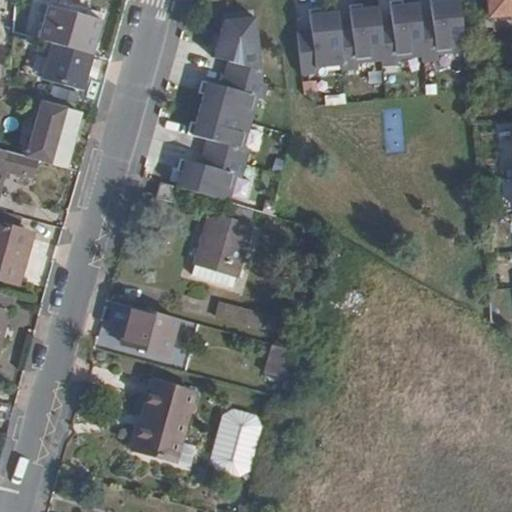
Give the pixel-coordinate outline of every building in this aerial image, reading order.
[(430,55),(425,1),(418,1),(417,0),(404,0),(406,18),(394,19),(393,4),(377,6),(377,1),(364,2),(365,22),(353,23),(352,8),(336,9),(336,4),(322,5),(324,26),(311,28),(312,49),(314,72),(331,71),(331,64),(355,62),(356,68),(372,67),(371,60),(396,58),(397,64),(412,63),(412,56),(430,55)] [(478,21),(475,0),(445,0),(447,15),(435,16),(434,0),(425,1),(430,55),(437,54),(437,60),(454,59),(453,52),(480,50),(478,21)] [(511,14),(511,0),(502,0),(504,15),(511,14)] [(103,53),(112,20),(60,3),(50,37),(64,42),(103,53)] [(273,81),(267,13),(235,16),(230,34),(228,42),(225,54),(240,58),(232,83),(218,79),(213,96),(205,125),(203,133),(218,138),(211,163),(195,158),(187,187),(191,188),(239,203),(273,81)] [(93,89),(103,53),(64,42),(53,77),(93,89)] [(0,83),(0,57),(1,44),(0,44),(0,99),(3,100),(3,93),(11,93),(11,84),(0,83)] [(74,165),(90,110),(53,98),(36,154),(48,158),(74,165)] [(0,208),(1,208),(13,165),(42,176),(48,158),(36,154),(0,143),(0,208)] [(187,205),(191,188),(187,187),(170,182),(166,199),(187,205)] [(246,290),(264,225),(223,214),(204,278),(246,290)] [(0,276),(28,285),(43,235),(0,222),(0,276)] [(0,369),(5,371),(26,297),(0,289),(0,369)] [(213,316),(261,329),(266,312),(218,300),(213,316)] [(182,357),(192,319),(146,306),(135,343),(182,357)] [(303,337),(307,322),(281,315),(277,329),(303,337)] [(304,381),(312,354),(288,347),(280,374),(304,381)] [(196,439),(209,394),(166,381),(157,414),(152,413),(149,425),(154,427),(156,418),(162,420),(160,429),(196,439)] [(224,406),(207,467),(247,479),(264,417),(224,406)] [(147,452),(154,427),(149,425),(142,451),(147,452)] [(190,464),(196,439),(160,429),(153,454),(190,464)]
